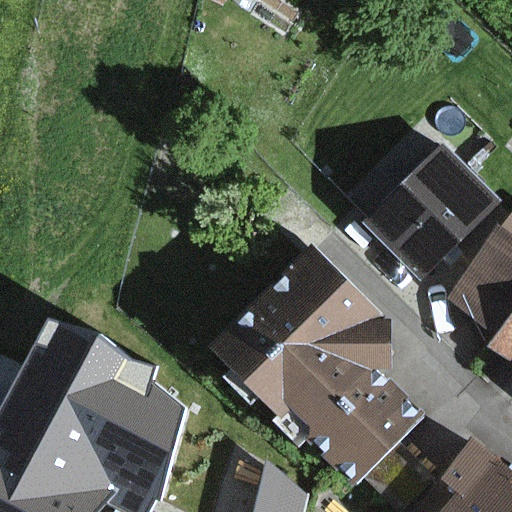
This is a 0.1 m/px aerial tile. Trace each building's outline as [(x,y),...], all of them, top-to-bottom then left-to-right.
[(417,279),(497,201),(441,144),(361,221),(417,279)] [(511,366),(511,208),(499,227),(495,224),(442,300),(470,322),(483,347),(511,366)] [(383,317),(305,248),(211,338),(199,349),(298,439),(345,487),(360,473),(394,439),(418,416),(384,379),(382,361),(386,358),(388,354),(390,349),(390,343),(388,336),(384,331),(381,328),(383,317)] [(150,511),(198,392),(166,361),(136,354),(103,331),(34,305),(0,375),(0,511),(150,511)] [(511,511),(511,477),(464,438),(409,511),(511,511)] [(431,475),(394,439),(360,473),(397,510),(431,475)] [(301,511),(312,485),(270,449),(247,511),(301,511)]
